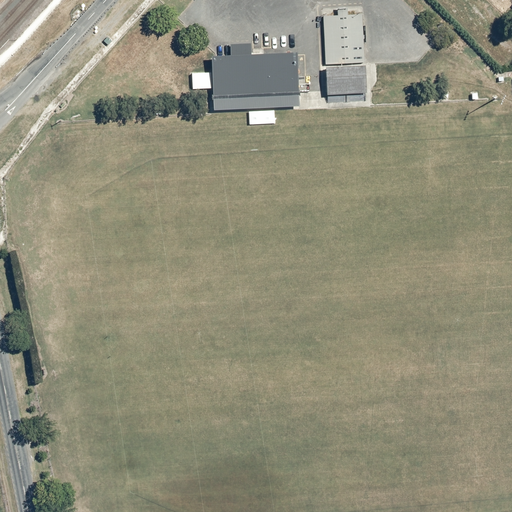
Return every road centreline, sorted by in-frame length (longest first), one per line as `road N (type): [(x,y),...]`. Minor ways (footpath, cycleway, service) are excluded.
road 1 (unclassified): [(0,112),(106,0)]
road 2 (tertiary): [(0,366),(27,511)]
